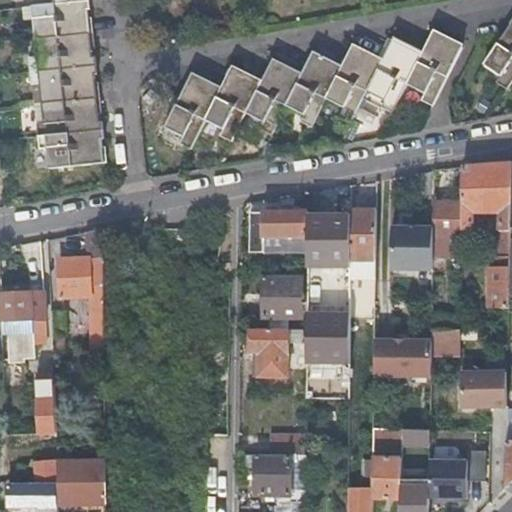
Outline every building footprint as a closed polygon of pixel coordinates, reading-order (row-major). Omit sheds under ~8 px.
[(107,163),(89,0),(20,0),(23,21),(32,20),(36,61),(27,61),(30,86),(39,85),(43,118),(43,126),(35,127),(37,152),(46,151),(48,171),(107,163)] [(511,26),(484,65),(500,77),(496,83),(507,91),(511,83),(511,26)] [(304,113),(300,120),(311,126),(326,98),(343,107),(340,114),(351,119),(366,91),(383,100),(379,107),(390,114),(407,84),(424,93),(421,99),(432,106),(464,47),(436,31),(423,54),(396,38),(382,62),(353,47),(341,69),(313,53),(301,75),(273,60),(261,81),(232,67),(219,89),(191,74),(164,122),(181,132),(178,138),(189,144),(205,116),(223,126),(220,133),(230,139),(245,110),(262,120),(259,127),(270,133),(286,104),(304,113)] [(511,162),(462,165),(462,200),(461,228),(472,228),(473,211),(499,212),(498,265),(490,265),(489,306),(508,307),(511,162)] [(442,199),(433,199),(433,226),(432,256),(461,256),(461,228),(462,200),(442,199)] [(309,215),(309,210),(264,209),(264,210),(249,210),(249,240),(263,240),(263,235),(284,235),(284,250),(308,249),(309,215)] [(375,209),(351,209),(350,215),(350,259),(375,259),(375,209)] [(350,215),(309,215),(308,249),(309,264),(350,265),(350,259),(350,215)] [(415,226),(391,226),(391,268),(406,268),(432,268),(432,256),(433,226),(415,226)] [(103,284),(102,228),(89,230),(90,257),(60,259),(61,295),(79,295),(81,295),(91,294),(91,284),(98,284),(98,296),(91,296),(92,351),(104,351),(103,284)] [(375,259),(350,259),(350,265),(350,278),(375,278),(375,259)] [(265,275),(264,316),(302,317),(303,276),(265,275)] [(46,317),(45,290),(0,292),(0,307),(1,319),(33,318),(46,317)] [(67,309),(52,309),(52,317),(53,335),(68,335),(67,309)] [(350,311),(308,310),(307,359),(349,360),(350,311)] [(432,328),(460,328),(460,315),(432,315),(432,328)] [(46,317),(33,318),(34,330),(34,341),(35,341),(48,340),(46,317)] [(289,328),(251,327),(251,351),(255,351),(261,351),(261,374),(288,375),(289,328)] [(1,333),(3,358),(35,356),(37,356),(35,341),(34,341),(34,330),(1,331),(1,333)] [(432,339),(374,339),(374,375),(431,376),(432,339)] [(461,405),(505,406),(507,371),(462,369),(461,405)] [(39,432),(57,432),(56,397),(55,378),(37,378),(37,398),(39,432)] [(431,428),(402,428),(402,431),(402,442),(431,443),(431,428)] [(402,442),(402,431),(378,430),(377,448),(402,449),(402,442)] [(306,454),(306,437),(276,437),(276,453),(292,453),(306,454)] [(431,458),(430,480),(430,496),(468,497),(468,479),(485,479),(486,449),(469,449),(468,459),(431,458)] [(276,453),(257,453),(257,470),(257,477),(257,493),(292,493),(292,453),(276,453)] [(402,457),(373,457),(373,461),(373,478),(373,485),(373,501),(377,501),(377,497),(401,497),(402,479),(402,457)] [(59,511),(59,502),(58,460),(58,459),(37,460),(37,483),(9,484),(9,506),(14,507),(21,506),(21,504),(38,504),(38,511),(59,511)] [(106,502),(106,459),(58,460),(59,502),(106,502)] [(373,478),(373,461),(363,461),(363,478),(373,478)] [(430,480),(402,479),(401,497),(401,510),(401,511),(429,511),(430,510),(430,499),(430,496),(430,480)] [(373,485),(348,485),(348,511),(372,511),(373,501),(373,485)]
